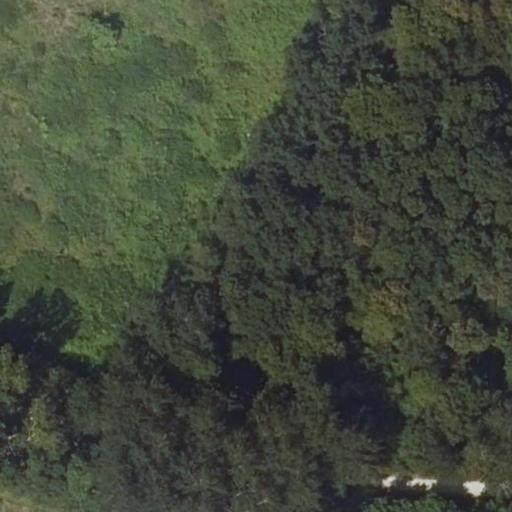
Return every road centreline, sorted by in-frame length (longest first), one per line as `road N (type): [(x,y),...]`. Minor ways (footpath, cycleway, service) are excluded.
road 1 (track): [(0,398),(39,412),(244,437),(401,472),(511,482)]
road 2 (track): [(0,488),(122,511)]
